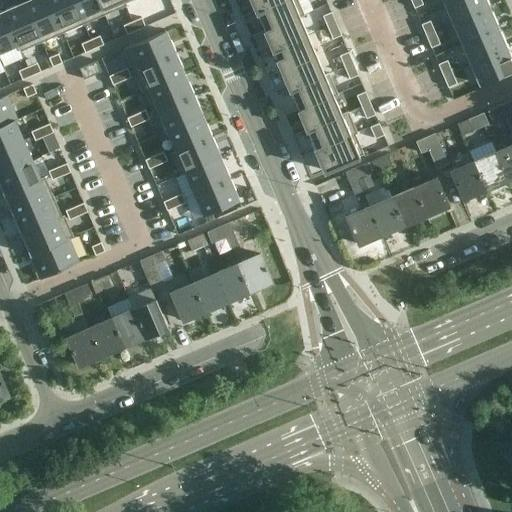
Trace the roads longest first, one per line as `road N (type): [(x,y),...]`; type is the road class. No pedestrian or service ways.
road 1 (secondary): [(342,371),(21,511)]
road 2 (tertiary): [(311,255),(201,0)]
road 3 (residential): [(259,330),(56,418)]
road 4 (residential): [(56,418),(0,284)]
road 5 (tertiary): [(446,511),(452,418),(473,371)]
road 6 (secondary): [(511,298),(380,355)]
road 7 (secondary): [(149,511),(267,462)]
road 8 (tertiary): [(267,462),(320,462),(387,480)]
road 9 (tertiary): [(380,355),(311,255)]
road 10 (tertiary): [(311,255),(342,371)]
